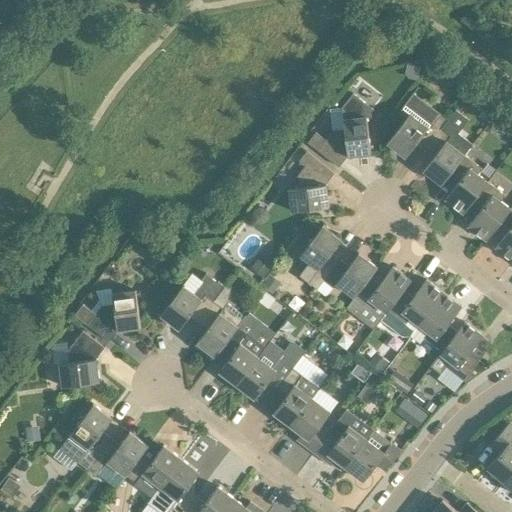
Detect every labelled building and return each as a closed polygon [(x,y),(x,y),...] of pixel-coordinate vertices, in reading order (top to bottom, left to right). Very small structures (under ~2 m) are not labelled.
[(420,67),(406,64),(404,74),(407,78),(417,80),(420,67)] [(370,154),(365,118),(371,117),(371,111),(373,109),(353,92),(340,107),(342,120),(343,130),(332,132),(325,140),(316,132),(307,144),(338,168),(347,157),(370,154)] [(423,152),(445,124),(448,121),(413,94),(402,109),(409,114),(386,144),(405,158),(414,145),(423,152)] [(495,116),(494,117),(488,124),(494,128),(500,121),(500,120),(495,116)] [(441,186),(448,176),(463,156),(472,144),(459,134),(445,124),(423,152),(432,159),(422,171),(441,186)] [(291,213),(328,208),(325,185),(334,174),(305,152),(298,162),(304,167),(296,177),(298,188),(288,190),(291,213)] [(462,215),(471,203),(486,183),(477,176),(482,170),(463,156),(448,176),(457,183),(444,200),(462,215)] [(485,241),(499,224),(510,209),(501,202),(505,197),(486,183),(471,203),(480,210),(467,227),(485,241)] [(511,261),(511,206),(510,209),(499,224),(507,231),(494,248),(511,261)] [(309,221),(298,235),(304,240),(315,226),(309,221)] [(317,289),(323,282),(339,260),(330,254),(340,241),(322,227),(299,256),(309,263),(299,276),(317,289)] [(175,263),(165,246),(151,254),(161,271),(175,263)] [(275,263),(261,253),(250,268),(263,278),(275,263)] [(354,298),(369,278),(376,268),(358,254),(348,267),(339,260),(323,282),(332,288),(336,284),(354,298)] [(386,312),(388,311),(403,291),(410,281),(391,267),(378,285),(369,278),(354,298),(346,308),(356,315),(368,298),(386,312)] [(212,303),(225,286),(218,281),(217,282),(206,273),(201,280),(203,282),(193,295),(181,287),(159,316),(178,330),(188,318),(196,324),(212,303)] [(269,275),(261,286),(272,294),(280,283),(269,275)] [(419,325),(443,294),(425,280),(412,298),(403,291),(388,311),(405,324),(410,318),(419,325)] [(214,358),(221,349),(236,329),(245,317),(228,304),(230,290),(225,286),(212,303),(196,324),(205,331),(195,344),(214,358)] [(139,328),(134,291),(111,294),(112,305),(100,307),(95,313),(83,304),(75,315),(87,324),(86,326),(108,342),(116,331),(139,328)] [(441,352),(456,332),(447,325),(461,308),(443,294),(419,325),(428,333),(424,338),(441,352)] [(456,332),(441,352),(430,366),(440,374),(445,367),(466,384),(487,368),(469,354),(482,337),(463,323),(456,332)] [(256,359),(263,350),(236,329),(221,349),(230,356),(218,373),(236,386),(256,359)] [(61,388),(98,383),(95,360),(103,348),(81,332),(66,351),(68,363),(58,365),(61,388)] [(276,390),(290,369),(304,352),(290,342),(284,351),(270,341),(263,350),(256,359),(236,386),(254,400),(266,383),(276,390)] [(390,363),(376,353),(368,364),(382,374),(390,363)] [(369,373),(358,365),(351,374),(362,382),(369,373)] [(290,427),(311,399),(318,390),(290,369),(276,390),(285,397),(272,414),(290,427)] [(414,385),(405,378),(397,388),(406,396),(414,385)] [(427,398),(415,390),(410,398),(421,405),(427,398)] [(313,453),(329,433),(319,426),(329,413),(311,399),(290,427),(300,435),(296,440),(313,453)] [(436,406),(429,400),(424,407),(431,412),(436,406)] [(87,469),(110,439),(101,432),(111,419),(92,405),(59,449),(87,469)] [(428,415),(417,407),(409,417),(420,425),(428,415)] [(366,440),(368,437),(340,417),(329,433),(313,453),(330,466),(334,461),(344,468),(366,440)] [(24,423),(26,440),(40,438),(39,422),(24,423)] [(504,484),(511,475),(511,444),(510,443),(511,440),(511,425),(509,423),(490,445),(499,453),(486,469),(504,484)] [(125,476),(140,456),(147,447),(128,433),(119,446),(110,439),(87,469),(96,476),(106,462),(125,476)] [(384,472),(401,450),(391,443),(383,454),(366,440),(344,468),(362,482),(375,465),(384,472)] [(159,487),(180,460),(162,446),(150,463),(140,456),(125,476),(135,484),(134,485),(151,498),(152,497),(159,487)] [(182,511),(195,497),(185,490),(198,473),(180,460),(159,487),(152,497),(169,510),(167,511),(182,511)] [(8,478),(0,490),(12,498),(20,486),(8,478)] [(225,511),(234,501),(217,487),(204,504),(195,497),(182,511),(225,511)] [(261,511),(249,503),(245,508),(234,501),(225,511),(261,511)] [(433,511),(475,511),(466,504),(459,511),(455,511),(441,501),(433,511)]
